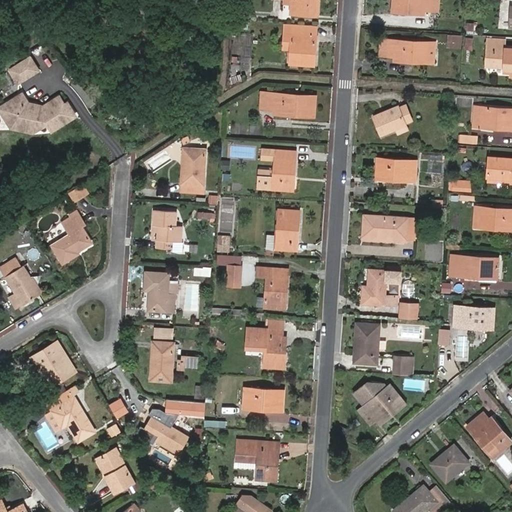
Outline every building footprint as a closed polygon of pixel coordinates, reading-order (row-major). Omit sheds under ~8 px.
[(291,11),(318,13),(319,0),(285,0),(285,4),(292,4),(291,11)] [(432,9),(432,0),(394,0),(394,11),(412,12),(412,8),(426,9),(432,9)] [(285,24),(284,46),(291,46),(293,31),(293,24),(285,24)] [(317,33),(317,26),(293,24),(293,31),(317,33)] [(290,62),(315,64),(317,33),(293,31),(291,46),(290,62)] [(461,48),(462,36),(449,35),(448,47),(461,48)] [(473,49),(473,38),(466,37),(465,48),(473,49)] [(434,62),(435,42),(387,39),(386,55),(395,55),(415,57),(415,61),(434,62)] [(489,46),(487,65),(494,65),(496,47),(489,46)] [(511,47),(496,47),(494,65),(511,66),(510,75),(511,75),(511,47)] [(30,76),(38,71),(31,58),(22,64),(30,76)] [(19,84),(30,76),(22,64),(11,71),(19,84)] [(261,91),(259,107),(268,107),(269,92),(261,91)] [(290,114),(314,115),(316,95),(269,92),(268,107),(276,108),(290,109),(290,114)] [(69,122),(67,119),(74,114),(67,102),(64,105),(58,97),(39,110),(31,108),(22,94),(18,97),(19,100),(10,106),(8,103),(0,108),(0,110),(11,129),(21,131),(29,125),(33,128),(42,127),(47,124),(48,126),(53,133),(69,122)] [(18,97),(8,103),(10,106),(19,100),(18,97)] [(413,121),(406,103),(374,117),(381,134),(396,128),(406,124),(413,121)] [(511,128),(511,108),(476,106),(474,126),(482,127),(482,130),(495,131),(495,128),(511,128)] [(69,122),(77,117),(74,114),(67,119),(69,122)] [(21,131),(34,135),(48,126),(47,124),(42,127),(33,128),(29,125),(21,131)] [(396,128),(397,133),(408,129),(406,124),(396,128)] [(478,143),(479,135),(460,134),(460,142),(478,143)] [(207,149),(194,148),(187,148),(186,165),(183,165),(181,191),(205,193),(208,149),(207,149)] [(259,174),(257,186),(289,189),(290,177),(295,177),(297,151),(277,150),(275,170),(275,175),(259,174)] [(511,157),(489,157),(489,177),(511,178),(511,157)] [(416,181),(417,161),(378,158),(376,173),(387,174),(387,179),(416,181)] [(220,169),(230,170),(231,159),(221,159),(220,169)] [(86,183),(71,193),(76,201),(91,192),(86,183)] [(209,202),(218,203),(219,194),(209,193),(209,202)] [(511,208),(475,206),(474,226),(495,228),(495,223),(511,224),(511,208)] [(176,225),(177,211),(155,209),(155,224),(159,224),(158,239),(158,246),(172,247),(172,251),(183,252),(184,241),(182,241),(183,226),(176,225)] [(278,247),(297,249),(300,223),(296,223),(297,210),(280,209),(278,247)] [(73,214),(75,218),(66,223),(72,233),(53,244),(64,263),(80,254),(78,251),(93,242),(83,226),(86,224),(79,211),(73,214)] [(73,214),(64,219),(66,223),(75,218),(73,214)] [(408,217),(365,215),(364,234),(406,236),(408,217)] [(406,241),(415,242),(416,218),(408,217),(406,236),(406,241)] [(243,263),(259,264),(260,256),(244,255),(243,263)] [(451,255),(450,275),(458,276),(459,255),(451,255)] [(498,282),(499,258),(459,255),(458,276),(480,277),(479,281),(498,282)] [(17,259),(2,268),(3,270),(18,261),(17,259)] [(22,268),(18,261),(3,270),(17,293),(11,297),(17,307),(41,293),(32,279),(25,266),(22,268)] [(238,261),(226,261),(225,280),(237,281),(238,261)] [(268,278),(266,306),(282,308),(283,290),(287,291),(289,269),(258,267),(258,277),(268,278)] [(170,283),(170,272),(146,270),(145,289),(150,290),(149,309),(175,311),(176,294),(169,293),(170,283)] [(400,282),(401,272),(370,270),(369,285),(363,285),(362,302),(396,305),(397,296),(385,295),(387,281),(400,282)] [(41,293),(43,291),(35,277),(32,279),(41,293)] [(176,294),(179,294),(179,283),(170,283),(169,293),(176,294)] [(400,317),(415,318),(416,304),(401,302),(400,317)] [(483,328),(494,328),(495,308),(455,305),(454,321),(461,322),(483,323),(483,328)] [(284,321),(267,319),(267,329),(283,330),(284,321)] [(378,364),(381,324),(357,322),(356,338),(361,339),(360,354),(355,353),(354,363),(378,364)] [(176,327),(157,325),(156,335),(175,336),(176,327)] [(409,337),(420,338),(421,328),(410,326),(409,337)] [(282,349),(282,336),(283,330),(267,329),(248,327),(247,347),(266,348),(265,366),(285,367),(286,349),(282,349)] [(440,343),(452,344),(453,328),(441,328),(440,343)] [(74,372),(77,370),(59,340),(56,342),(74,372)] [(173,382),(175,342),(154,341),(151,380),(173,382)] [(74,372),(56,342),(42,350),(46,357),(35,365),(48,388),(74,372)] [(48,388),(35,365),(46,357),(42,350),(27,359),(45,390),(48,388)] [(200,368),(201,355),(181,353),(180,367),(200,368)] [(396,356),(394,373),(409,374),(409,357),(396,356)] [(385,384),(368,382),(354,393),(364,405),(359,410),(370,424),(376,419),(380,424),(388,416),(386,413),(403,399),(390,384),(387,387),(385,384)] [(71,387),(48,400),(53,410),(76,397),(71,387)] [(257,408),(283,410),(285,391),(247,388),(246,403),(257,403),(257,408)] [(79,440),(96,431),(76,397),(53,410),(63,427),(69,423),(79,440)] [(388,416),(405,402),(403,399),(386,413),(388,416)] [(202,417),(203,404),(186,402),(185,416),(202,417)] [(46,413),(56,430),(63,427),(53,410),(46,413)] [(158,417),(155,415),(147,429),(159,436),(157,440),(180,453),(190,436),(174,427),(178,420),(162,410),(158,417)] [(498,430),(488,418),(483,412),(467,425),(493,455),(499,450),(495,445),(507,435),(501,427),(498,430)] [(501,427),(491,416),(488,418),(498,430),(501,427)] [(147,429),(145,432),(157,440),(159,436),(147,429)] [(499,450),(511,440),(507,435),(495,445),(499,450)] [(279,465),(274,464),(275,449),(275,442),(239,439),(237,459),(258,461),(258,468),(257,478),(278,480),(279,465)] [(469,462),(454,445),(433,463),(447,481),(469,462)] [(136,481),(118,447),(103,455),(112,472),(108,474),(107,475),(116,491),(136,481)] [(103,455),(99,457),(108,474),(112,472),(103,455)] [(237,459),(237,466),(258,468),(258,461),(237,459)] [(143,478),(129,485),(132,492),(146,484),(143,478)] [(396,511),(424,511),(430,507),(433,511),(440,511),(452,502),(438,485),(430,491),(424,485),(394,509),(396,511)] [(236,504),(238,506),(233,511),(270,511),(272,510),(251,495),(242,495),(236,504)] [(6,507),(2,499),(0,499),(0,511),(27,511),(29,511),(25,504),(13,509),(9,511),(6,507)] [(144,510),(137,501),(127,509),(129,511),(141,511),(144,510)]
